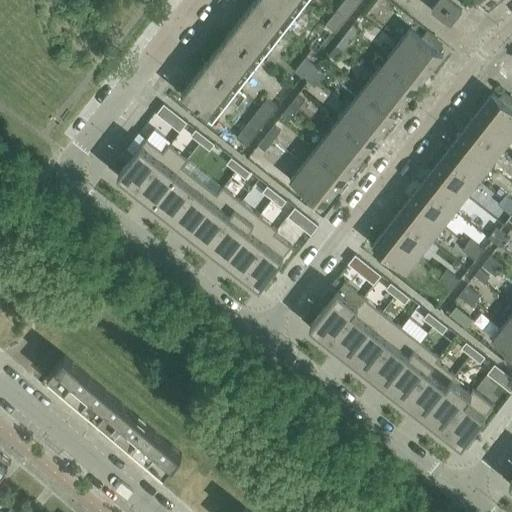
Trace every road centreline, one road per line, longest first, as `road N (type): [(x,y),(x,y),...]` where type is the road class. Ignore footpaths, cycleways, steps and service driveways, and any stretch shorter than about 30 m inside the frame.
road 1 (residential): [(259,335),(511,26)]
road 2 (residential): [(465,488),(259,335)]
road 3 (residential): [(200,0),(72,161),(68,177),(76,192)]
road 4 (residential): [(259,335),(76,192)]
road 5 (residential): [(155,511),(0,382)]
